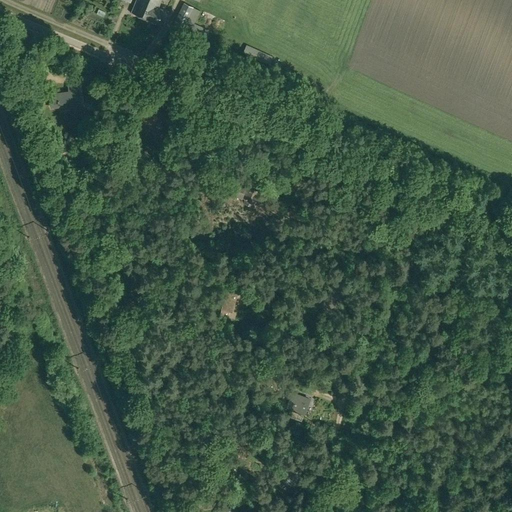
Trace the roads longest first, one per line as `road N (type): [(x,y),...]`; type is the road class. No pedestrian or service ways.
road 1 (unclassified): [(511,216),(0,13)]
road 2 (track): [(381,164),(409,252),(392,279),(362,292),(314,511)]
